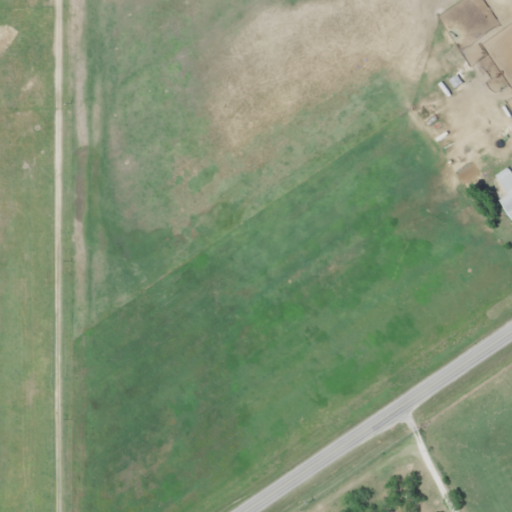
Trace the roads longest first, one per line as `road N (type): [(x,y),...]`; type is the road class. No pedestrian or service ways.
road 1 (residential): [(60,511),(61,0)]
road 2 (secondary): [(245,511),(511,331)]
